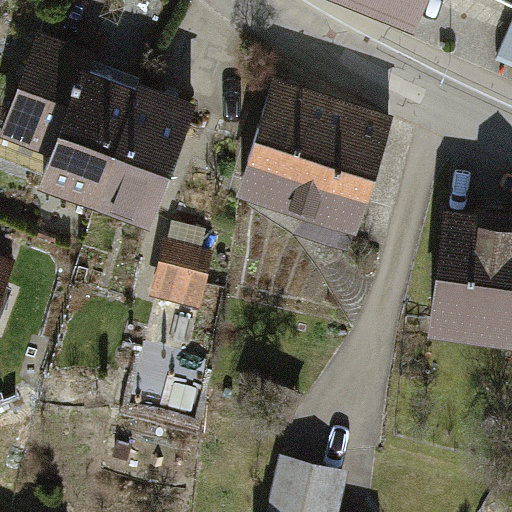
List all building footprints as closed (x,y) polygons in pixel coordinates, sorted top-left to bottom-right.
[(364,0),(361,7),(423,33),(436,0),(364,0)] [(511,0),(492,0),(511,8),(511,0)] [(95,53),(44,34),(5,138),(57,157),(45,187),(98,206),(143,85),(90,66),(95,53)] [(143,85),(98,206),(149,225),(194,104),(143,85)] [(397,122),(275,85),(242,195),(307,215),(301,235),(342,247),(348,227),(364,232),(397,122)] [(511,218),(449,211),(434,335),(511,344),(511,218)] [(207,229),(176,221),(157,295),(204,307),(218,253),(202,249),(207,229)] [(0,311),(18,261),(0,254),(0,311)] [(347,511),(356,476),(287,461),(276,511),(347,511)]
